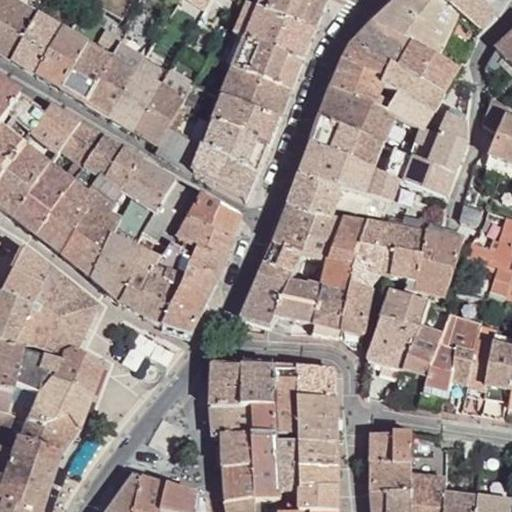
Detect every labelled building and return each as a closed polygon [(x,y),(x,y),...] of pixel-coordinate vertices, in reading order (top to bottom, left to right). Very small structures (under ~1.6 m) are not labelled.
[(7,0),(0,0),(0,57),(14,65),(40,18),(39,18),(7,0)] [(135,0),(84,0),(124,22),(135,0)] [(318,0),(259,0),(256,9),(255,10),(316,34),(328,4),(318,0)] [(426,0),(407,0),(374,31),(412,50),(413,49),(440,63),(442,59),(461,21),(461,20),(426,0)] [(426,0),(461,20),(461,21),(480,36),(497,19),(477,0),(426,0)] [(256,9),(249,6),(235,37),(247,43),(303,65),(316,34),(255,10),(256,9)] [(40,18),(14,65),(39,80),(65,33),(40,18)] [(374,31),(352,53),(391,73),(397,75),(412,50),(374,31)] [(39,80),(63,94),(89,48),(65,33),(39,80)] [(101,44),(116,53),(120,47),(123,42),(107,33),(101,44)] [(158,40),(146,61),(159,68),(171,48),(158,40)] [(511,40),(497,55),(496,55),(504,63),(511,70),(511,40)] [(293,94),(303,65),(247,43),(235,73),(293,94)] [(87,107),(111,121),(138,75),(146,61),(120,47),(116,53),(112,61),(114,62),(87,107)] [(63,94),(87,107),(114,62),(112,61),(89,48),(63,94)] [(209,62),(184,49),(180,57),(195,66),(187,81),(196,85),(209,62)] [(413,49),(412,50),(397,75),(446,99),(461,74),(440,63),(413,49)] [(391,73),(352,53),(346,64),(344,67),(385,84),(391,73)] [(504,63),(496,55),(486,72),(495,77),(504,63)] [(135,135),(160,150),(182,112),(195,88),(196,85),(187,81),(195,66),(180,57),(162,89),(135,135)] [(209,61),(209,62),(196,85),(195,88),(205,93),(219,67),(209,61)] [(385,84),(344,67),(334,95),(373,110),(387,117),(419,132),(424,134),(425,133),(436,115),(399,97),(398,98),(383,90),(385,84)] [(280,124),(293,94),(235,73),(223,102),(280,124)] [(397,75),(391,73),(385,84),(383,90),(398,98),(399,97),(436,115),(446,99),(397,75)] [(111,121),(135,135),(162,89),(138,75),(111,121)] [(0,131),(23,100),(1,85),(0,85),(0,131)] [(373,110),(334,95),(322,125),(395,155),(408,160),(419,132),(387,117),(373,110)] [(48,117),(23,100),(0,131),(0,185),(27,150),(34,139),(49,118),(48,117)] [(269,152),(280,124),(223,102),(213,127),(269,152)] [(511,113),(493,103),(482,128),(498,138),(505,121),(507,121),(511,113)] [(52,111),(48,117),(49,118),(34,139),(43,145),(35,156),(27,150),(0,185),(0,210),(16,223),(53,169),(63,155),(81,127),(52,111)] [(259,178),(269,152),(213,127),(182,112),(160,150),(156,157),(195,178),(204,153),(259,178)] [(451,112),(447,119),(456,123),(459,116),(451,112)] [(424,134),(419,132),(408,160),(455,180),(469,148),(459,143),(465,129),(467,119),(459,116),(456,123),(447,119),(447,121),(439,139),(432,136),(425,133),(424,134)] [(511,122),(507,121),(505,121),(498,138),(492,154),(489,159),(511,166),(511,122)] [(395,155),(322,125),(313,149),(385,178),(395,155)] [(106,142),(81,127),(63,155),(77,166),(86,172),(106,142)] [(43,145),(34,139),(27,150),(35,156),(43,145)] [(126,153),(106,142),(86,172),(79,183),(93,193),(102,180),(107,183),(126,153)] [(385,178),(313,149),(302,181),(343,195),(345,196),(400,209),(412,211),(415,199),(398,193),(401,186),(402,185),(385,178)] [(145,164),(126,153),(107,183),(125,198),(133,202),(150,171),(143,167),(145,164)] [(248,206),(259,178),(204,153),(195,178),(248,206)] [(408,160),(395,155),(385,178),(402,185),(401,186),(447,202),(455,180),(408,160)] [(79,183),(86,172),(77,166),(67,180),(76,187),(79,183)] [(16,223),(40,242),(76,187),(67,180),(53,169),(16,223)] [(177,185),(150,171),(133,202),(142,208),(157,218),(177,185)] [(125,198),(107,183),(102,180),(93,193),(90,197),(100,204),(95,211),(111,219),(125,198)] [(343,195),(302,181),(290,211),(318,222),(333,224),(333,222),(338,211),(348,214),(361,217),(371,218),(384,220),(386,213),(398,216),(400,209),(345,196),(343,195)] [(197,197),(177,185),(157,218),(145,238),(172,251),(174,248),(173,247),(198,204),(199,201),(198,200),(197,197)] [(40,242),(64,260),(95,211),(100,204),(90,197),(76,187),(40,242)] [(243,221),(205,201),(181,244),(188,248),(184,254),(197,260),(207,231),(235,243),(243,221)] [(142,208),(133,202),(124,221),(132,225),(142,208)] [(64,260),(94,283),(118,233),(123,223),(111,219),(95,211),(64,260)] [(318,222),(290,211),(275,250),(304,260),(318,222)] [(483,215),(465,211),(461,226),(477,230),(483,215)] [(333,224),(318,222),(304,260),(304,261),(330,265),(344,224),(333,222),(333,224)] [(406,233),(368,227),(361,250),(397,257),(392,281),(409,284),(406,294),(416,297),(417,295),(428,237),(423,236),(424,226),(409,223),(406,233)] [(368,227),(344,224),(330,265),(356,270),(361,250),(368,227)] [(435,227),(430,227),(428,237),(417,295),(446,302),(468,239),(443,233),(443,229),(435,227)] [(220,281),(235,243),(207,231),(197,260),(193,271),(220,281)] [(94,283),(111,297),(137,252),(132,251),(136,241),(118,233),(94,283)] [(177,249),(174,248),(172,251),(163,266),(157,274),(144,304),(131,296),(124,308),(164,331),(177,306),(183,293),(188,282),(193,271),(197,260),(184,254),(177,249)] [(304,260),(275,250),(262,279),(289,290),(291,287),(292,287),(304,261),(304,260)] [(397,257),(361,250),(356,270),(351,289),(351,291),(372,296),(374,286),(376,279),(387,281),(392,281),(397,257)] [(21,252),(17,258),(0,292),(0,297),(29,311),(48,274),(21,252)] [(111,297),(124,308),(131,296),(144,304),(157,274),(163,266),(137,252),(111,297)] [(356,270),(330,265),(325,283),(351,289),(356,270)] [(214,296),(220,281),(193,271),(188,282),(183,293),(177,306),(164,331),(193,339),(202,321),(209,307),(214,296)] [(95,311),(48,274),(29,311),(14,344),(60,361),(73,355),(95,311)] [(289,290),(262,279),(242,323),(265,329),(271,330),(276,321),(274,321),(289,290)] [(351,289),(325,283),(323,290),(350,296),(351,291),(351,289)] [(306,290),(291,287),(289,290),(274,321),(276,321),(292,323),(308,290),(306,290)] [(308,287),(306,290),(308,290),(292,323),(314,327),(323,290),(308,287)] [(350,296),(323,290),(314,327),(312,337),(339,342),(350,296)] [(372,296),(351,291),(350,296),(339,342),(355,353),(361,349),(372,296)] [(392,296),(382,324),(405,330),(407,328),(422,333),(431,307),(392,296)] [(29,311),(0,297),(0,346),(11,351),(12,350),(13,348),(14,344),(29,311)] [(463,324),(449,320),(443,338),(440,351),(440,352),(456,356),(452,386),(468,389),(479,346),(494,348),(496,339),(482,335),(488,310),(469,304),(463,324)] [(382,324),(368,365),(403,375),(415,343),(417,344),(422,333),(407,328),(405,330),(382,324)] [(443,338),(422,333),(417,344),(415,343),(403,375),(397,392),(422,396),(427,381),(436,362),(440,352),(440,351),(443,338)] [(485,391),(496,339),(494,348),(479,346),(468,389),(485,391)] [(511,342),(496,339),(485,391),(488,392),(486,401),(487,401),(509,406),(511,396),(511,395),(511,342)] [(0,346),(0,394),(10,397),(11,388),(20,353),(12,350),(11,351),(0,346)] [(456,356),(440,352),(436,362),(427,381),(422,396),(449,403),(452,386),(456,356)] [(77,434),(88,404),(52,385),(55,377),(54,376),(50,375),(54,364),(20,353),(11,388),(36,399),(29,416),(17,410),(13,420),(15,420),(40,429),(64,418),(77,434)] [(95,366),(73,355),(60,361),(59,363),(54,376),(55,377),(52,385),(88,404),(100,369),(95,366)] [(276,361),(252,360),(249,369),(276,371),(276,361)] [(242,369),(213,368),(210,404),(209,412),(243,410),(243,370),(243,369),(242,369)] [(249,369),(243,369),(243,370),(243,410),(250,410),(252,438),(277,438),(275,408),(276,371),(249,369)] [(297,372),(276,371),(275,408),(277,438),(298,437),(298,424),(297,372)] [(335,374),(297,372),(298,424),(337,424),(335,374)] [(485,391),(468,389),(467,397),(486,401),(488,392),(485,391)] [(19,511),(41,511),(60,459),(9,441),(15,420),(13,420),(6,417),(8,406),(10,397),(0,394),(0,505),(8,508),(19,511)] [(390,394),(386,403),(392,404),(395,396),(390,394)] [(17,410),(8,406),(6,417),(13,420),(17,410)] [(243,410),(209,412),(209,415),(211,441),(220,440),(220,439),(243,439),(252,439),(252,438),(250,410),(243,410)] [(69,445),(77,434),(64,418),(40,429),(15,420),(9,441),(60,459),(69,445)] [(337,424),(298,424),(298,437),(299,447),(338,445),(337,424)] [(298,437),(277,438),(278,447),(299,447),(298,437)] [(393,468),(393,437),(373,438),(372,468),(393,468)] [(399,437),(393,437),(393,468),(412,468),(412,437),(399,437)] [(277,438),(252,438),(252,439),(253,469),(255,502),(277,501),(281,499),(280,497),(278,447),(277,438)] [(220,439),(220,440),(223,473),(253,469),(252,439),(243,439),(220,439)] [(338,445),(299,447),(299,494),(311,493),(311,491),(338,490),(338,445)] [(299,447),(278,447),(280,497),(288,496),(287,507),(286,511),(299,511),(299,494),(299,447)] [(393,468),(372,468),(371,496),(411,495),(412,480),(412,468),(393,468)] [(253,469),(223,473),(224,496),(226,506),(255,502),(253,469)] [(137,511),(143,482),(136,480),(112,511),(137,511)] [(446,483),(412,480),(411,495),(410,511),(443,511),(445,497),(446,483)] [(162,511),(167,490),(143,482),(137,511),(162,511)] [(207,511),(206,504),(167,490),(162,511),(207,511)] [(311,493),(299,494),(299,511),(338,511),(338,490),(311,491),(311,493)] [(410,511),(411,495),(371,496),(372,511),(410,511)] [(477,500),(445,497),(443,511),(476,511),(477,500)] [(505,503),(477,500),(476,511),(510,511),(511,504),(510,504),(505,503)] [(255,511),(255,502),(226,506),(227,511),(255,511)]
